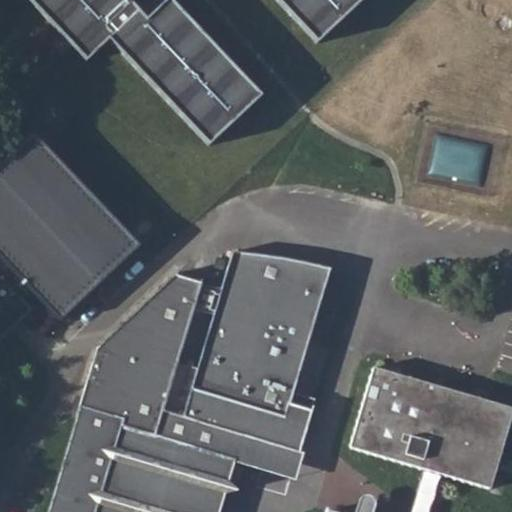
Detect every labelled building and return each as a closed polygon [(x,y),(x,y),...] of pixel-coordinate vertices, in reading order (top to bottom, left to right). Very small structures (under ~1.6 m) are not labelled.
[(115,39),(214,147),(269,98),(179,0),(174,0),(154,18),(136,0),(37,0),(92,60),(115,39)] [(282,0),(325,46),(374,0),(282,0)] [(0,336),(14,324),(9,319),(24,307),(18,301),(35,284),(63,316),(140,245),(37,132),(0,165),(0,336)] [(364,511),(357,509),(355,511),(222,511),(226,502),(239,498),(231,487),(237,466),(227,463),(234,438),(301,458),(313,416),(291,409),(294,397),(331,274),(325,271),(275,261),(233,256),(221,293),(175,279),(97,351),(48,511),(364,511)] [(351,449),(426,472),(444,479),(491,492),(511,419),(511,411),(375,367),(351,449)] [(317,404),(294,397),(291,409),(313,416),(317,404)] [(301,458),(234,438),(227,463),(237,466),(293,483),(301,458)]
